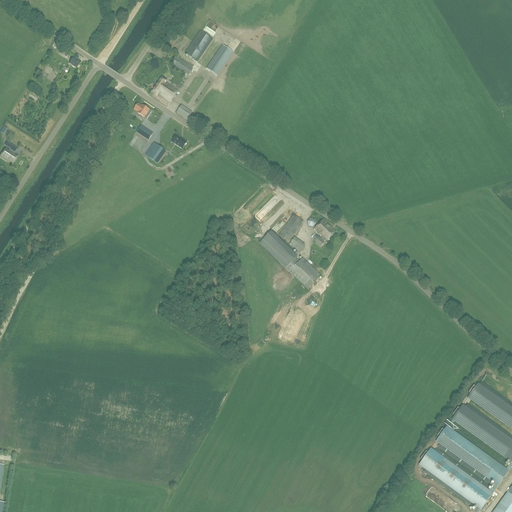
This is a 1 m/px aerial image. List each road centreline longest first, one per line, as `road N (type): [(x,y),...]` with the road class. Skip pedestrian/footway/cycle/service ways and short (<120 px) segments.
road 1 (unclassified): [(511,377),(366,243),(124,81)]
road 2 (unclassified): [(0,217),(97,63)]
